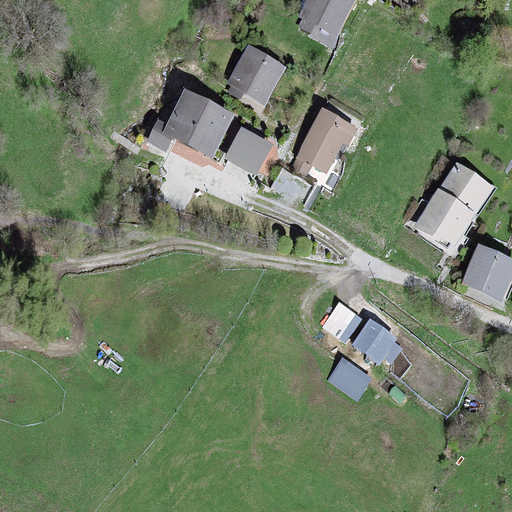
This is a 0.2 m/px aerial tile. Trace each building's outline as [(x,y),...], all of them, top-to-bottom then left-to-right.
[(360,7),(348,0),(314,0),(301,22),(338,44),(360,7)] [(285,77),(250,53),(222,94),(257,118),(285,77)] [(237,124),(187,99),(164,143),(214,169),(237,124)] [(353,132),(321,115),(295,164),(327,181),(353,132)] [(274,154),(243,137),(228,165),(260,181),(274,154)] [(496,195),(459,169),(413,233),(450,259),(496,195)] [(511,284),(511,266),(481,252),(460,295),(498,314),(511,284)] [(362,329),(340,312),(322,334),(345,352),(362,329)] [(400,346),(373,327),(354,354),(380,373),(400,346)] [(344,357),(330,380),(361,399),(375,376),(344,357)]
